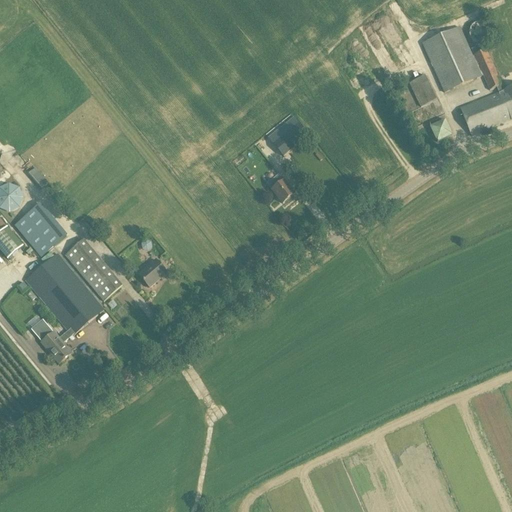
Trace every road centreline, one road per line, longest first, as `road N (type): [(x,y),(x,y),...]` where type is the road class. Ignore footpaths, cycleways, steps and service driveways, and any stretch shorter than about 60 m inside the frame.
road 1 (secondary): [(0,460),(164,363),(434,168),(511,134)]
road 2 (track): [(195,509),(215,412),(178,352)]
